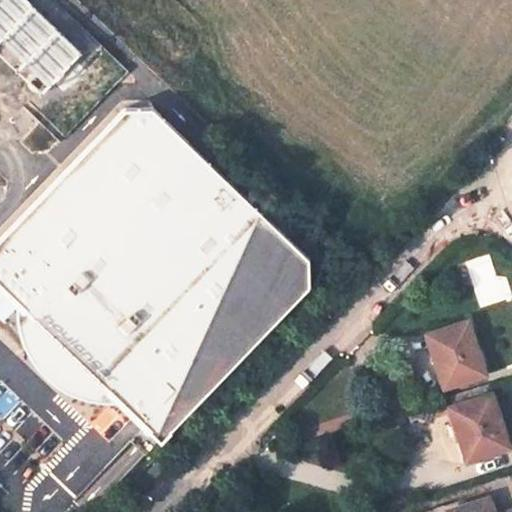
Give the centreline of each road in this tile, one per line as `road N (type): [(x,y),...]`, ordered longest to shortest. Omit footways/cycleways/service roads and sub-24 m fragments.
road 1 (residential): [(152,511),(511,160)]
road 2 (unknown): [(0,345),(83,441),(83,456),(31,500)]
